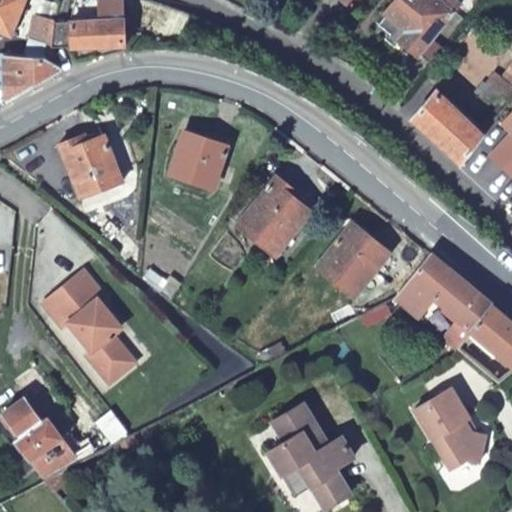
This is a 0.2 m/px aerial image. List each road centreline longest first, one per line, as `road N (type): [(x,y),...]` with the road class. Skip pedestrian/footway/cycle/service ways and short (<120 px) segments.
road 1 (secondary): [(511,294),(317,129),(232,81),(160,67),(122,69),(0,128)]
road 2 (unclassified): [(192,0),(366,96),(511,230)]
